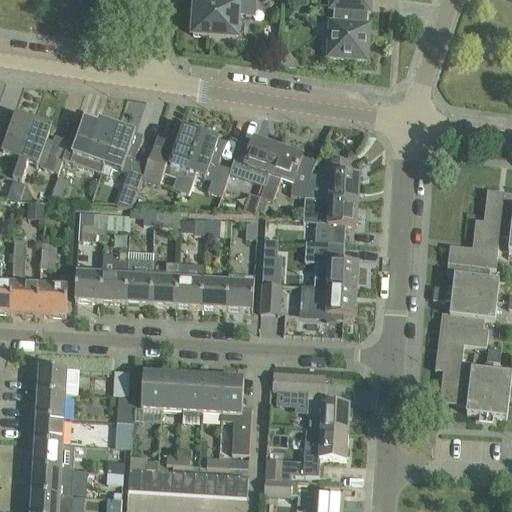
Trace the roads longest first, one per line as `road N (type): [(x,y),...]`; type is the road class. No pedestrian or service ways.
road 1 (residential): [(393,357),(0,334)]
road 2 (residential): [(413,123),(159,83)]
road 3 (residential): [(393,357),(413,123)]
road 4 (residential): [(159,83),(0,59)]
road 5 (unclassified): [(413,123),(451,0)]
road 6 (residential): [(511,475),(386,467)]
